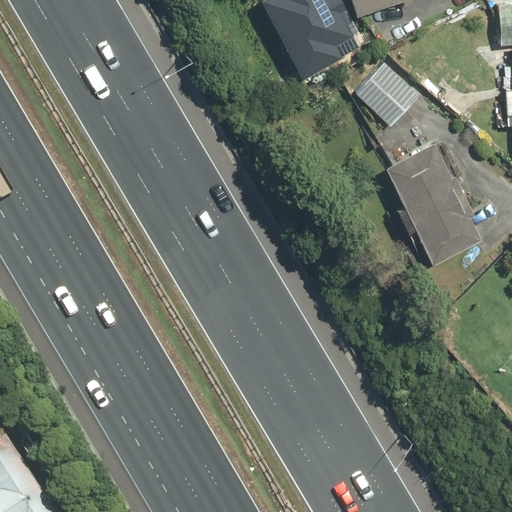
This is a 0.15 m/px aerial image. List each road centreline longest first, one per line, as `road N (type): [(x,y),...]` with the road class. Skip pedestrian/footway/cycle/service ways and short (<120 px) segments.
road 1 (motorway): [(34,0),(337,511)]
road 2 (motorway): [(232,511),(0,118)]
